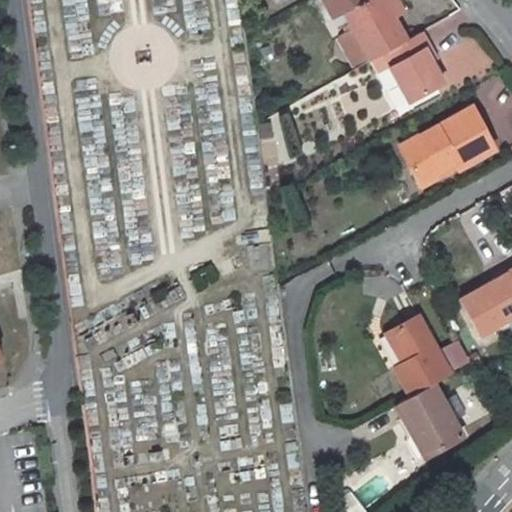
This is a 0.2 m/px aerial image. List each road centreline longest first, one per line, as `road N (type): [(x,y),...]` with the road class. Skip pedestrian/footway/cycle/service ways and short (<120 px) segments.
road 1 (residential): [(337,437),(313,426),(306,412),(295,299),(309,276),(511,156)]
road 2 (residential): [(58,393),(7,0)]
